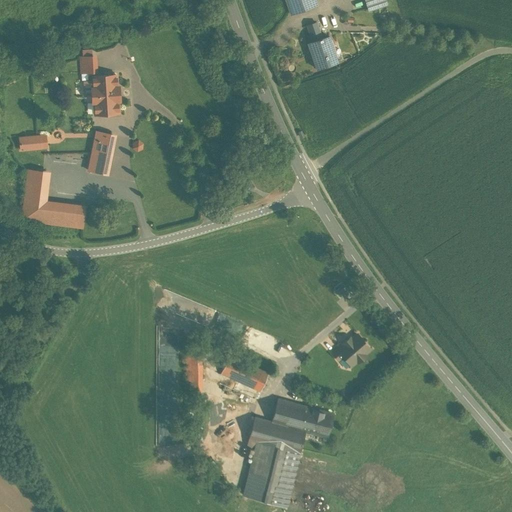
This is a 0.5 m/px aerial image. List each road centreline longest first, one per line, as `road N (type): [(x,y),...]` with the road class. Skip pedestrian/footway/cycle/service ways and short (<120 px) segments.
road 1 (residential): [(0,232),(33,248),(108,251),(212,227),(311,191)]
road 2 (secondary): [(311,191),(361,269),(499,439)]
road 3 (residential): [(511,51),(476,58),(301,173)]
road 4 (secondary): [(230,0),(301,173)]
